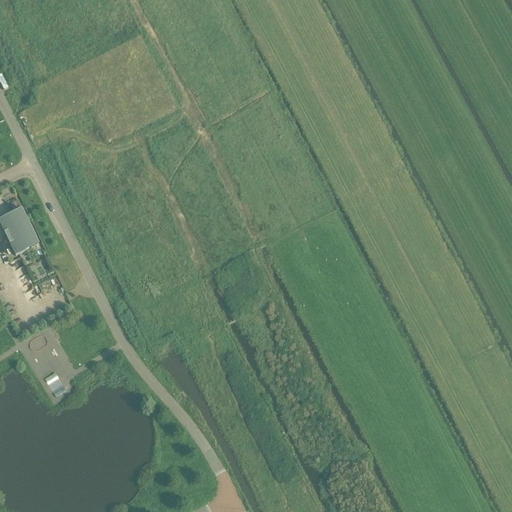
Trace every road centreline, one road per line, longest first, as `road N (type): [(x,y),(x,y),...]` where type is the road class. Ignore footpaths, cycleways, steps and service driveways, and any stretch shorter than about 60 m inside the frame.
road 1 (residential): [(231,500),(192,428),(134,362),(33,164)]
road 2 (track): [(338,0),(511,323)]
